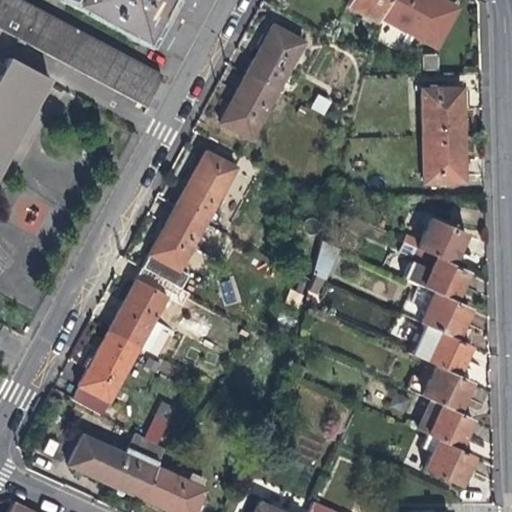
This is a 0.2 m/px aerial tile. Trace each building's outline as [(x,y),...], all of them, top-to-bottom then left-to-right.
[(35,6),(22,0),(0,0),(0,27),(16,37),(35,6)] [(70,0),(136,35),(154,0),(70,0)] [(376,23),(379,16),(387,0),(349,0),(346,6),(376,23)] [(440,0),(387,0),(379,16),(434,47),(455,8),(440,0)] [(158,74),(35,6),(16,37),(97,80),(143,104),(158,74)] [(259,45),(244,73),(276,90),(302,42),(271,25),(259,45)] [(0,163),(46,78),(6,56),(0,68),(0,163)] [(250,139),(276,90),(244,73),(236,89),(218,122),(250,139)] [(419,89),(421,135),(462,134),(461,104),(460,87),(419,89)] [(463,158),(462,134),(421,135),(423,181),(464,181),(463,158)] [(107,156),(108,143),(86,142),(86,156),(107,156)] [(190,174),(173,205),(203,222),(233,166),(203,150),(190,174)] [(177,271),(203,222),(173,205),(161,228),(147,254),(177,271)] [(415,249),(433,257),(452,265),(460,245),(465,233),(429,217),(415,249)] [(321,280),(335,248),(319,241),(310,275),(321,280)] [(421,286),(431,291),(454,301),(461,286),(467,272),(452,265),(433,257),(421,286)] [(124,297),(107,329),(137,345),(163,296),(133,280),(124,297)] [(421,325),(437,332),(455,340),(463,321),(468,308),(454,301),(431,291),(417,323),(421,325)] [(106,402),(137,345),(107,329),(90,358),(76,385),(106,402)] [(424,362),(433,366),(455,376),(463,358),(468,346),(455,340),(437,332),(424,362)] [(420,396),(438,405),(456,412),(463,395),(469,382),(455,376),(433,366),(420,396)] [(471,419),(456,412),(438,405),(425,434),(458,449),(465,432),(471,419)] [(90,475),(139,497),(153,465),(156,461),(124,447),(122,453),(79,433),(65,464),(90,475)] [(473,455),(458,449),(425,434),(420,445),(431,450),(421,470),(459,487),(467,469),(473,455)] [(186,480),(153,465),(139,497),(170,511),(193,511),(204,488),(199,486),(203,478),(189,473),(186,480)] [(307,511),(312,502),(266,482),(252,511),(307,511)] [(34,511),(12,502),(6,511),(34,511)] [(334,511),(312,502),(307,511),(334,511)]
